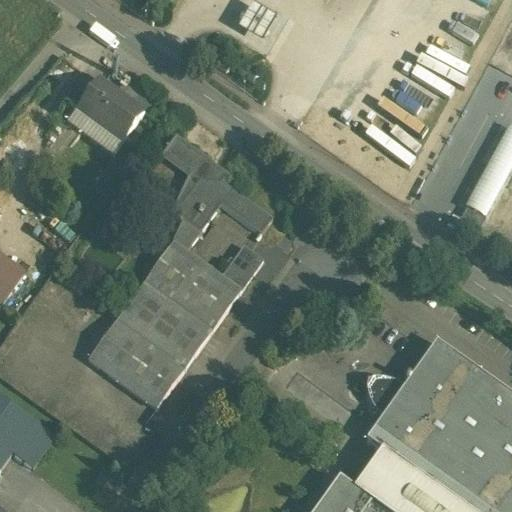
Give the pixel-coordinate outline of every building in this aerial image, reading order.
[(276,20),(252,6),(238,30),(262,44),(276,20)] [(111,95),(99,86),(78,115),(90,124),(111,95)] [(111,95),(90,124),(124,148),(145,118),(111,95)] [(124,148),(90,124),(82,136),(115,160),(124,148)] [(484,217),(511,166),(511,131),(508,129),(465,207),(484,217)] [(9,136),(0,152),(0,154),(14,162),(24,144),(9,136)] [(228,179),(176,141),(163,159),(199,185),(181,209),(174,219),(183,225),(201,238),(221,210),(262,239),(274,223),(223,186),(228,179)] [(118,185),(105,176),(94,192),(106,202),(118,185)] [(181,209),(177,206),(171,217),(174,219),(181,209)] [(201,238),(183,225),(173,247),(187,257),(201,238)] [(187,257),(173,247),(131,306),(200,354),(242,296),(241,295),(222,282),(187,257)] [(244,251),(222,282),(241,295),(263,264),(244,251)] [(0,312),(23,281),(0,264),(0,312)] [(200,354),(131,306),(90,365),(159,413),(200,354)] [(511,511),(511,401),(436,347),(410,383),(407,381),(405,384),(408,386),(405,391),(400,388),(394,385),(388,384),(382,383),(374,384),(368,387),(368,396),(371,406),(376,414),(383,421),(366,444),(381,455),(460,511),(511,511)] [(37,425),(0,397),(0,475),(14,457),(34,471),(56,440),(36,426),(37,425)] [(354,493),(379,511),(460,511),(381,455),(354,493)] [(114,477),(106,471),(97,484),(105,490),(114,477)] [(379,511),(354,493),(339,482),(317,511),(379,511)]
